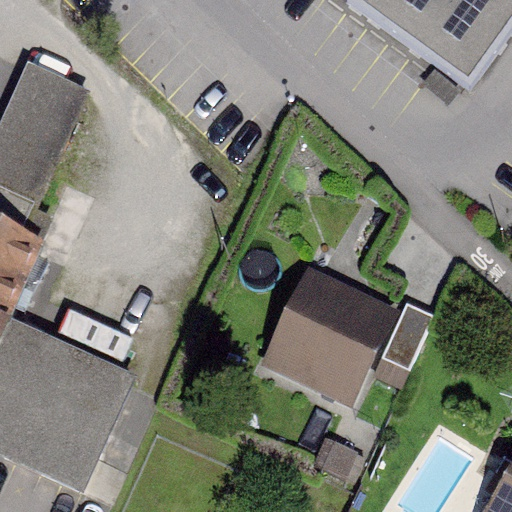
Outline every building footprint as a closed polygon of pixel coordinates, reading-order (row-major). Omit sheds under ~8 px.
[(511,0),(362,0),(468,82),(497,45),(511,25),(511,0)] [(94,101),(30,77),(0,154),(0,195),(50,215),(94,101)] [(0,241),(0,354),(42,260),(0,241)] [(403,324),(307,285),(267,383),(363,422),(385,370),(403,324)] [(417,383),(440,328),(407,315),(403,324),(385,370),(417,383)] [(0,464),(86,504),(133,403),(12,348),(0,373),(0,464)] [(369,466),(333,447),(319,472),(355,491),(369,466)] [(511,511),(511,491),(499,511),(511,511)]
